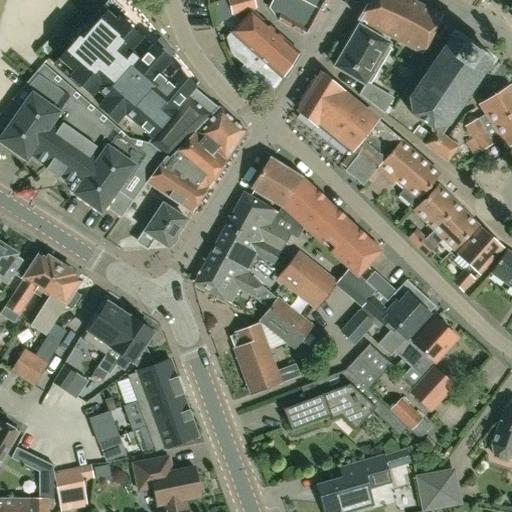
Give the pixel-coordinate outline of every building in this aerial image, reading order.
[(111,0),(109,0),(53,65),(90,97),(97,89),(108,98),(100,107),(117,122),(125,113),(153,137),(187,97),(198,83),(197,82),(194,86),(168,64),(171,61),(154,46),(151,49),(141,40),(141,39),(120,21),(126,13),(111,0)] [(244,67),(271,31),(251,13),(255,9),(252,0),(227,0),(232,15),(240,23),(225,39),(230,55),(244,67)] [(326,0),(268,0),(271,1),(267,9),(276,21),(302,36),(307,35),(308,33),(309,34),(326,0)] [(370,0),(359,20),(421,54),(425,47),(441,18),(407,0),(370,0)] [(392,98),(365,82),(388,43),(359,26),(334,66),(365,85),(358,96),(383,114),(392,98)] [(271,31),(244,67),(241,71),(269,95),(297,54),(271,31)] [(437,55),(428,69),(408,98),(411,115),(431,128),(432,136),(425,146),(447,162),(458,147),(441,135),(492,60),(472,47),(452,34),(437,55)] [(187,97),(153,137),(149,144),(128,139),(44,64),(40,68),(0,116),(0,125),(7,130),(0,140),(0,148),(25,164),(29,159),(47,171),(45,173),(57,181),(59,178),(77,191),(73,196),(101,215),(108,205),(124,215),(145,184),(147,185),(167,158),(168,159),(219,107),(218,107),(217,107),(199,84),(198,83),(187,97)] [(375,170),(376,169),(399,141),(376,121),(320,76),(299,111),(350,154),(353,150),(360,154),(346,172),(363,186),(375,170)] [(464,143),(465,145),(511,115),(511,92),(509,88),(480,106),(485,114),(464,127),(471,139),(464,143)] [(190,214),(245,132),(219,107),(168,159),(167,158),(147,185),(190,214)] [(511,115),(465,145),(473,157),(477,155),(493,144),(489,138),(497,133),(501,139),(506,148),(511,144),(511,115)] [(399,196),(412,207),(439,176),(399,141),(376,169),(375,170),(393,185),(396,181),(405,189),(399,196)] [(355,272),(357,275),(379,252),(301,177),(270,158),(251,188),(283,207),(284,207),(285,205),(355,272)] [(433,231),(457,207),(438,188),(413,212),(433,231)] [(272,210),(273,209),(245,193),(230,220),(267,241),(282,249),(290,234),(274,225),(279,214),(272,210)] [(167,248),(169,245),(173,244),(176,239),(175,236),(185,221),(159,203),(144,225),(147,228),(137,242),(147,249),(154,239),(167,248)] [(457,207),(433,231),(453,251),(477,227),(457,207)] [(273,266),(282,249),(267,241),(230,220),(212,252),(248,273),(256,257),(273,266)] [(457,256),(478,274),(501,249),(480,230),(457,256)] [(416,248),(424,240),(416,231),(408,240),(416,248)] [(424,240),(416,248),(425,257),(433,248),(424,240)] [(0,281),(6,285),(11,279),(12,279),(24,261),(16,256),(17,255),(3,246),(0,244),(0,281)] [(299,251),(288,265),(327,296),(338,282),(299,251)] [(256,299),(268,310),(259,321),(295,349),(312,327),(277,299),(262,287),(248,275),(247,274),(248,273),(212,252),(195,283),(196,283),(194,286),(195,289),(202,293),(205,291),(206,289),(216,294),(216,299),(223,303),(227,301),(232,304),(240,290),(256,299)] [(511,288),(511,256),(505,252),(490,273),(511,288)] [(45,291),(62,265),(49,257),(48,259),(40,254),(34,263),(29,259),(19,274),(25,278),(2,314),(15,323),(39,287),(45,291)] [(62,265),(45,291),(52,295),(31,326),(45,335),(65,305),(71,309),(79,296),(74,293),(81,281),(75,277),(77,275),(62,265)] [(327,296),(288,265),(276,280),(315,311),(327,296)] [(462,292),(473,280),(463,271),(453,283),(462,292)] [(357,275),(355,272),(343,286),(347,291),(346,292),(362,307),(359,311),(361,313),(344,332),(354,342),(372,323),(379,330),(386,322),(393,328),(379,344),(391,356),(434,308),(405,282),(395,293),(374,273),(365,283),(357,275)] [(111,348),(110,348),(130,318),(107,303),(82,340),(105,356),(111,348)] [(130,318),(110,348),(111,348),(133,363),(153,333),(130,317),(130,318)] [(456,337),(447,330),(448,325),(442,320),(438,321),(434,318),(414,343),(419,347),(405,363),(424,380),(412,394),(430,410),(452,385),(435,370),(434,365),(456,337)] [(295,364),(275,372),(272,366),(259,326),(229,337),(234,350),(251,395),(300,376),(295,364)] [(368,389),(370,391),(392,366),(369,346),(348,369),(368,389)] [(34,387),(48,364),(24,349),(10,373),(19,378),(34,387)] [(170,361),(127,377),(137,402),(179,387),(170,361)] [(97,367),(93,374),(103,381),(107,374),(97,367)] [(389,411),(368,390),(368,389),(348,369),(316,381),(322,397),(283,411),(291,430),(330,416),(331,420),(341,417),(356,430),(373,412),(399,437),(407,428),(389,411)] [(53,383),(65,391),(73,379),(61,370),(53,383)] [(146,427),(188,412),(179,387),(137,402),(146,427)] [(112,398),(104,401),(108,412),(116,409),(112,398)] [(407,428),(419,440),(431,428),(401,399),(389,411),(407,428)] [(511,404),(503,412),(491,445),(493,457),(505,461),(511,454),(511,404)] [(155,453),(198,437),(188,412),(146,427),(155,453)] [(101,415),(90,419),(92,426),(103,422),(101,415)] [(0,423),(0,464),(18,433),(1,423),(1,424),(0,423)] [(123,445),(120,437),(99,445),(102,453),(123,445)] [(53,499),(53,489),(56,489),(53,474),(53,469),(54,466),(15,447),(10,458),(38,472),(38,499),(53,499)] [(382,455),(358,462),(338,468),(342,479),(316,486),(323,511),(350,511),(372,506),(368,491),(390,485),(382,455)] [(200,484),(196,482),(194,469),(172,474),(170,466),(169,459),(133,466),(138,493),(153,490),(157,508),(163,506),(163,511),(179,511),(186,511),(184,502),(200,499),(199,494),(202,491),(200,484)] [(83,496),(77,469),(53,474),(56,489),(59,501),(83,496)] [(420,511),(426,511),(447,508),(440,472),(414,477),(420,511)] [(47,511),(47,500),(0,499),(0,511),(47,511)]
